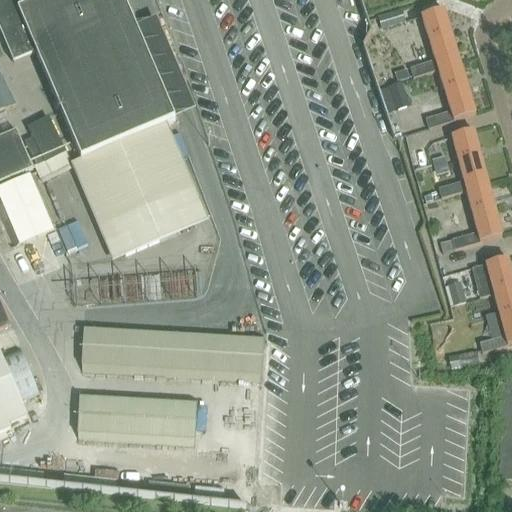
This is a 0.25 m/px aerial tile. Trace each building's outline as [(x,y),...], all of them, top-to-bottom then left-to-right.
[(171,125),(119,0),(0,0),(0,34),(11,62),(34,52),(79,161),(70,165),(111,264),(205,225),(165,128),(171,125)] [(382,32),(405,25),(401,12),(378,19),(382,32)] [(413,82),(438,74),(437,72),(459,65),(444,14),(443,13),(421,19),(421,21),(422,20),(435,64),(410,71),(413,82)] [(475,116),(459,65),(437,72),(438,74),(451,115),(425,122),(429,133),(455,124),(455,123),(475,117),(475,116)] [(407,71),(395,75),(398,84),(410,80),(407,71)] [(0,116),(17,108),(0,74),(0,116)] [(410,108),(402,85),(380,92),(388,115),(410,108)] [(67,155),(49,120),(27,130),(32,140),(25,144),(37,169),(67,155)] [(16,133),(0,140),(0,185),(32,171),(16,133)] [(441,202),(466,195),(466,193),(488,187),(473,133),(451,140),(451,141),(452,141),(463,185),(438,192),(441,202)] [(30,178),(0,190),(0,201),(20,248),(53,233),(30,178)] [(501,238),(488,187),(466,193),(466,195),(477,236),(440,246),(443,256),(481,246),(481,245),(502,239),(501,238)] [(81,222),(61,229),(69,251),(89,244),(81,222)] [(479,302),(494,298),(493,297),(511,291),(511,278),(508,263),(508,262),(508,261),(485,267),(485,268),(471,272),(479,302)] [(452,309),(467,305),(461,284),(446,288),(452,309)] [(511,291),(493,297),(494,298),(505,339),(479,346),(482,357),(509,349),(508,348),(511,346),(511,291)] [(0,300),(0,344),(16,338),(0,300)] [(261,380),(263,343),(84,333),(82,369),(261,380)] [(403,348),(402,366),(412,367),(413,348),(403,348)] [(366,389),(378,387),(377,377),(393,374),(390,349),(382,350),(384,361),(374,363),(374,360),(362,362),(366,389)] [(0,415),(38,399),(18,351),(0,359),(0,415)] [(450,372),(478,367),(476,354),(448,359),(450,372)] [(511,398),(511,384),(502,384),(502,398),(511,398)] [(476,386),(451,387),(452,426),(477,425),(476,386)] [(511,398),(502,398),(501,412),(511,412),(511,398)] [(195,443),(198,407),(79,400),(77,437),(195,443)] [(501,426),(511,426),(511,412),(501,412),(501,426)] [(511,426),(501,426),(500,439),(511,440),(511,426)] [(291,457),(343,471),(351,444),(298,429),(291,457)] [(500,453),(511,453),(511,440),(500,439),(500,453)] [(349,470),(373,473),(376,449),(351,447),(349,470)] [(511,453),(500,453),(499,467),(511,467),(511,453)] [(511,481),(511,467),(499,467),(498,481),(511,481)] [(360,510),(410,511),(410,501),(360,500),(360,510)]
